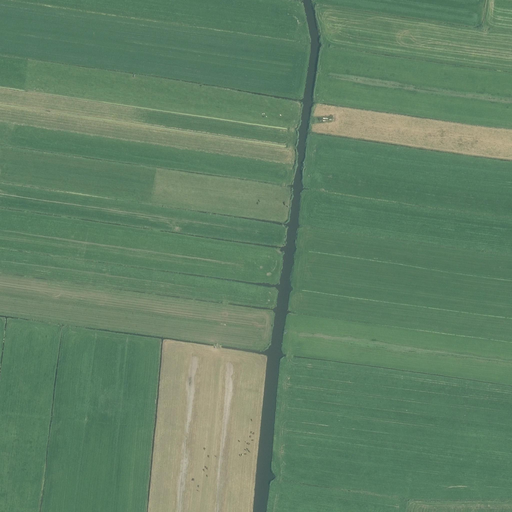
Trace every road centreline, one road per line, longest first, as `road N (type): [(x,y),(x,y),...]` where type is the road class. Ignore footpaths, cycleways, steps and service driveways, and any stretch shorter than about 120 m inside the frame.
road 1 (track): [(0,123),(305,168),(321,186)]
road 2 (track): [(321,186),(291,312),(276,511)]
road 3 (track): [(316,0),(326,54),(511,83)]
road 4 (track): [(321,186),(511,187)]
road 5 (track): [(302,255),(430,274)]
